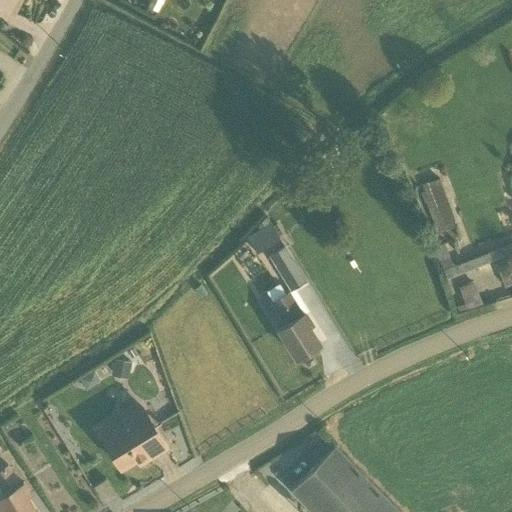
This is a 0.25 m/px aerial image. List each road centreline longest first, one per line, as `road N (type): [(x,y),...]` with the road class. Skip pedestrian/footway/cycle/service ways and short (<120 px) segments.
road 1 (unclassified): [(511,318),(365,378),(142,511)]
road 2 (unclassified): [(0,132),(74,0)]
